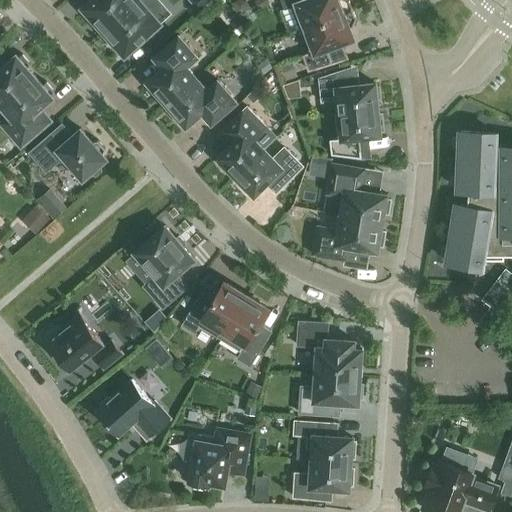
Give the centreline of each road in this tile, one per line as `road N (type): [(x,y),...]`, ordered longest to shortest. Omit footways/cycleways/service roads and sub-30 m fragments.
road 1 (residential): [(22,0),(215,215),(264,256),(333,294),(405,304)]
road 2 (residential): [(405,304),(424,155),(417,83)]
road 3 (residential): [(384,511),(405,304)]
road 4 (residential): [(0,341),(76,441),(108,511)]
